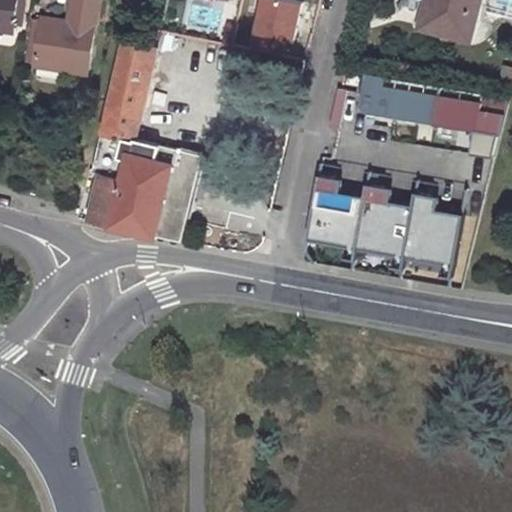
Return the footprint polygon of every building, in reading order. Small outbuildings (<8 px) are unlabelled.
[(0,0),(0,31),(15,34),(16,25),(18,13),(24,14),(25,0),(0,0)] [(72,0),(69,21),(43,17),(43,20),(36,19),(31,45),(38,46),(35,64),(35,67),(89,75),(100,0),(72,0)] [(299,39),(308,0),(264,0),(257,28),(299,39)] [(428,0),(428,1),(448,6),(441,33),(469,41),(480,0),(428,0)] [(428,1),(421,28),(441,33),(448,6),(428,1)] [(151,135),(163,40),(120,35),(108,130),(151,135)] [(31,45),(28,63),(35,64),(38,46),(31,45)] [(380,72),(361,69),(356,104),(360,110),(424,121),(429,93),(378,85),(380,72)] [(476,100),(431,92),(425,122),(493,134),(497,112),(500,111),(502,95),(478,91),(476,100)] [(103,168),(90,217),(161,236),(183,151),(132,138),(123,173),(103,168)] [(362,249),(408,255),(416,203),(395,200),(398,183),(371,179),(369,193),(346,189),(348,174),(321,170),(310,244),(361,252),(362,249)] [(459,264),(465,210),(441,207),(442,192),(422,190),(414,259),(459,264)]
